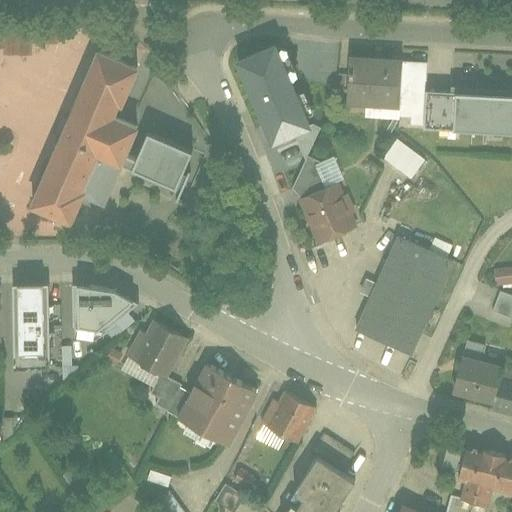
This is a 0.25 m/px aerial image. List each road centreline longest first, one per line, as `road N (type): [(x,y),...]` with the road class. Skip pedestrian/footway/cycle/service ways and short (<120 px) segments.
road 1 (residential): [(283,362),(293,303),(202,46),(226,24),(252,23),(511,39)]
road 2 (residential): [(0,262),(111,264),(283,362)]
road 3 (residential): [(404,408),(477,256),(511,219)]
road 4 (residential): [(283,362),(404,408)]
